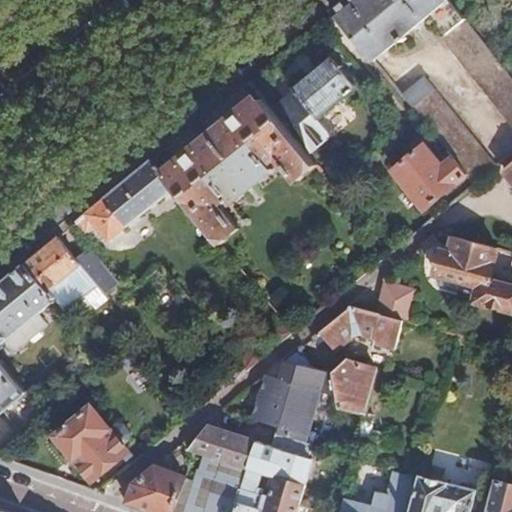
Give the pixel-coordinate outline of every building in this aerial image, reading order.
[(347,0),(334,12),(375,61),(428,17),(445,38),(440,42),(511,128),(511,79),(450,0),(347,0)] [(332,56),(293,87),(319,119),(358,87),(332,56)] [(262,71),(248,82),(263,100),(269,106),(282,95),(262,71)] [(468,177),(475,186),(497,168),(424,80),(403,97),(454,160),(468,177)] [(168,177),(176,187),(224,246),(243,231),(222,205),(232,198),(237,206),(277,173),(271,166),(281,159),(301,183),(320,168),(269,106),(263,100),(168,177)] [(427,211),(468,177),(454,160),(443,169),(426,147),(395,172),(427,211)] [(105,200),(128,228),(176,187),(168,177),(153,161),(105,200)] [(111,243),(128,228),(105,200),(79,222),(89,233),(97,227),(111,243)] [(61,237),(26,266),(56,299),(67,312),(86,296),(99,285),(106,293),(120,282),(88,244),(76,255),(61,237)] [(494,263),(497,248),(448,237),(446,244),(454,247),(452,256),(441,254),(435,276),(466,283),(481,287),(479,299),(511,307),(511,284),(493,280),(496,264),(494,263)] [(26,266),(0,287),(0,345),(56,299),(26,266)] [(481,287),(466,283),(463,296),(479,299),(481,287)] [(99,285),(86,296),(93,306),(106,293),(99,285)] [(386,285),(377,313),(402,321),(405,321),(413,292),(386,285)] [(377,313),(351,307),(319,333),(323,335),(324,340),(336,343),(338,339),(345,334),(353,336),(356,340),(394,349),(402,321),(377,313)] [(281,343),(294,332),(283,319),(277,323),(277,336),(281,343)] [(102,353),(108,360),(120,350),(114,343),(102,353)] [(0,404),(24,430),(47,411),(0,356),(0,404)] [(240,363),(246,370),(259,361),(255,356),(241,356),(237,359),(240,363)] [(355,401),(363,364),(344,358),(335,372),(331,371),(332,393),(333,406),(343,408),(363,413),(366,404),(355,401)] [(332,393),(331,371),(282,362),(281,363),(282,364),(281,364),(276,380),(265,376),(251,421),(278,430),(271,449),(254,443),(247,469),(267,474),(258,511),(292,511),(310,458),(308,457),(312,443),(306,441),(317,390),(332,393)] [(225,388),(246,370),(240,363),(219,381),(225,388)] [(181,407),(190,417),(209,402),(202,394),(190,404),(187,401),(181,407)] [(133,449),(95,405),(59,436),(98,481),(133,449)] [(184,511),(235,511),(247,469),(254,443),(241,439),(207,427),(191,445),(188,450),(203,455),(184,511)] [(133,486),(127,502),(145,508),(155,511),(173,511),(185,477),(155,467),(133,486)] [(415,511),(425,475),(393,467),(386,494),(378,492),(374,508),(345,501),(342,511),(415,511)] [(235,511),(258,511),(267,474),(247,469),(235,511)] [(415,511),(475,511),(481,491),(425,475),(415,511)] [(511,511),(511,484),(498,481),(490,511),(511,511)]
